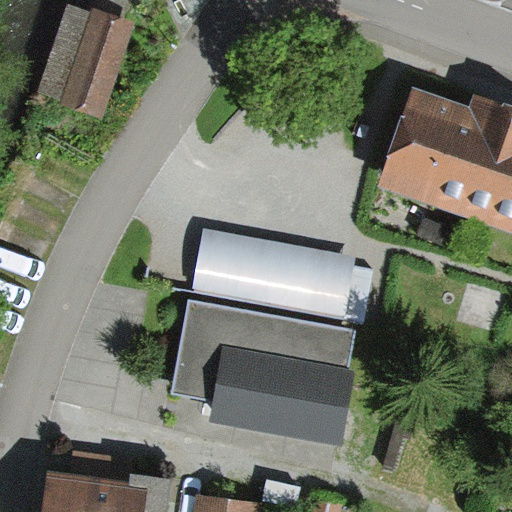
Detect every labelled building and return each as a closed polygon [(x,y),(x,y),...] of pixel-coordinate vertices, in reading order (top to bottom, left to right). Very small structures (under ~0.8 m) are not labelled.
[(68,7),(39,95),(102,116),(131,28),(68,7)] [(415,87),(380,186),(511,231),(511,105),(474,92),(469,106),(415,87)] [(354,265),(356,256),(204,228),(192,292),(362,324),(373,268),(354,265)] [(356,332),(189,300),(171,394),(211,402),(207,422),(342,447),(357,369),(350,368),(356,332)] [(48,475),(42,511),(167,511),(172,483),(132,477),(130,487),(48,475)] [(265,511),(266,505),(197,496),(194,511),(265,511)]
